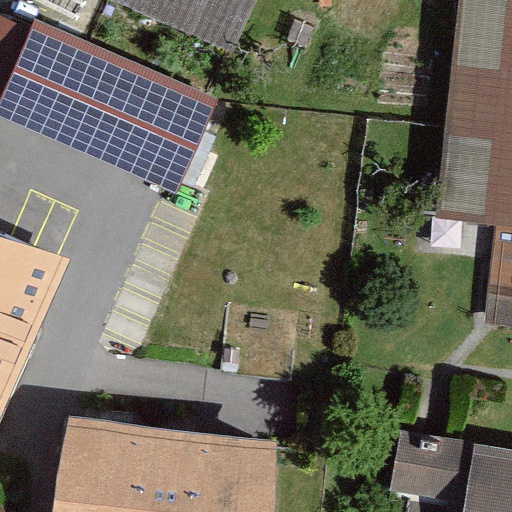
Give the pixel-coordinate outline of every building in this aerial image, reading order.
[(251,0),(134,0),(234,41),(251,0)] [(511,0),(457,0),(436,206),(492,212),(511,213),(511,0)] [(216,83),(35,9),(0,93),(0,101),(179,175),(216,83)] [(511,213),(492,212),(481,323),(511,326),(511,213)] [(0,399),(67,243),(0,214),(0,399)] [(272,511),(280,440),(70,417),(59,511),(272,511)] [(511,511),(511,443),(474,438),(463,511),(511,511)]
